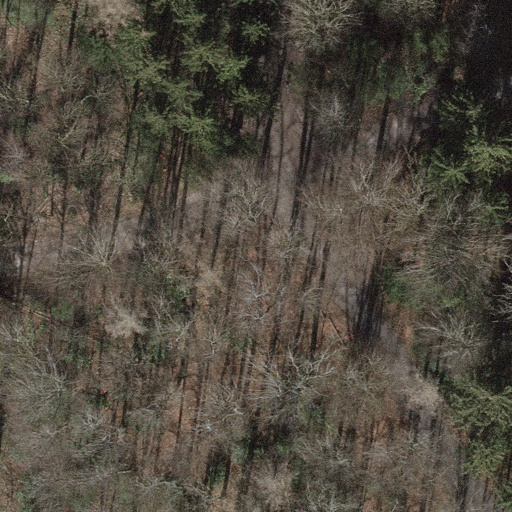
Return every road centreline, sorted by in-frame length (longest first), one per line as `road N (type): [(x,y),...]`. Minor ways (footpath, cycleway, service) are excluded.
road 1 (track): [(301,221),(478,511)]
road 2 (track): [(301,221),(89,243),(0,241)]
road 3 (track): [(301,221),(511,116)]
road 4 (track): [(282,0),(301,221)]
